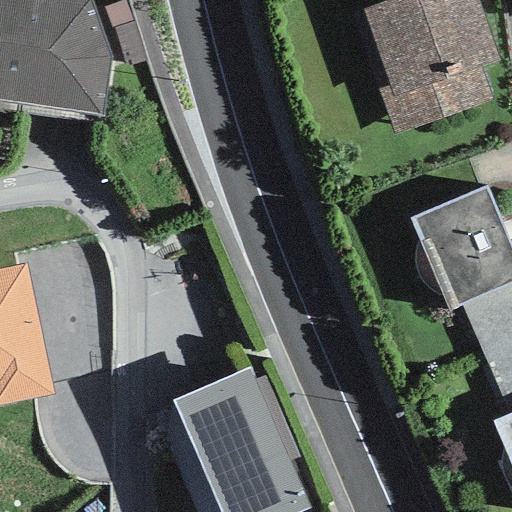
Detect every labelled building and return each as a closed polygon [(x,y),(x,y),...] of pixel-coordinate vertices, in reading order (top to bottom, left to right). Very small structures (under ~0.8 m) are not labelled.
[(84,0),(0,0),(0,101),(102,116),(112,57),(90,1),(84,0)] [(393,137),(493,101),(480,67),(498,60),(476,0),(379,0),(380,1),(358,8),(386,85),(375,89),(393,137)] [(511,283),(511,251),(485,188),(410,219),(448,310),(460,305),(511,283)] [(0,405),(53,395),(26,265),(0,269),(0,405)] [(509,414),(511,412),(511,283),(460,305),(509,414)] [(249,368),(171,401),(218,511),(301,511),(308,509),(287,461),(298,457),(263,378),(255,381),(249,368)] [(511,470),(511,412),(509,414),(491,421),(511,470)]
